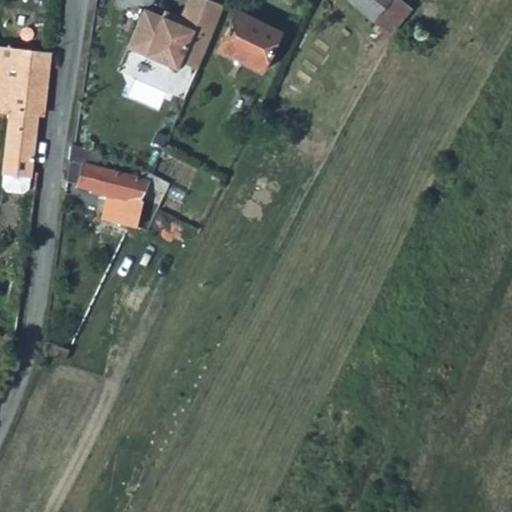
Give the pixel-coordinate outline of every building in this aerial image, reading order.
[(228,6),(214,0),(195,0),(189,15),(172,7),(169,13),(153,6),(136,44),(188,67),(191,60),(202,65),(228,6)] [(345,0),(370,20),(387,0),(345,0)] [(387,0),(370,20),(387,34),(394,26),(410,8),(400,0),(387,0)] [(245,10),(227,50),(270,70),(289,31),(245,10)] [(53,80),(56,47),(3,42),(0,70),(0,71),(9,72),(4,107),(16,108),(10,155),(9,167),(36,170),(42,112),(49,112),(53,80)] [(127,227),(132,229),(142,209),(145,201),(154,182),(102,167),(103,162),(105,153),(77,145),(72,179),(80,182),(79,184),(96,189),(96,191),(120,198),(121,196),(135,199),(127,227)] [(142,209),(132,229),(140,230),(145,214),(148,202),(145,201),(142,209)] [(40,352),(44,354),(62,362),(67,351),(45,341),(40,352)]
